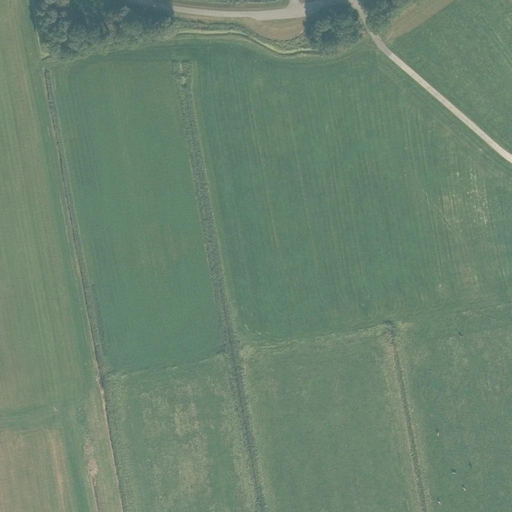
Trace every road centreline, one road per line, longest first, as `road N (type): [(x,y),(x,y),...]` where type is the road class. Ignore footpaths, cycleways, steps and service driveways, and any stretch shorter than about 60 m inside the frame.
road 1 (unclassified): [(356,0),(384,49),(511,160)]
road 2 (tertiary): [(132,0),(227,15),(343,0)]
